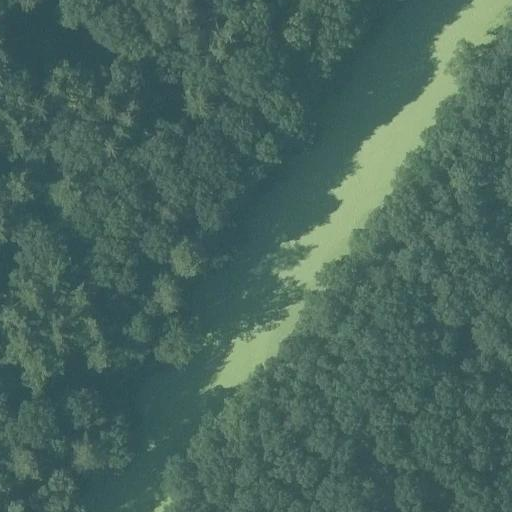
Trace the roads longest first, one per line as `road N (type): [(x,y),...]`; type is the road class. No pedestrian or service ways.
road 1 (track): [(0,397),(95,315),(163,242),(264,52),(303,0)]
road 2 (track): [(511,90),(415,249),(276,511)]
